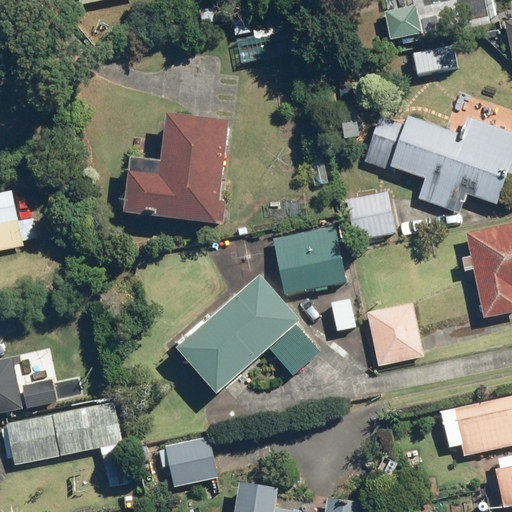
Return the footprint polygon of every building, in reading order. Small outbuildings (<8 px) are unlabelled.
[(74,0),(76,11),(131,0),(74,0)] [(362,167),(419,187),(413,205),(459,221),(465,203),(494,213),(511,163),(511,133),(464,117),(456,138),(382,112),(362,167)] [(121,180),(116,222),(217,233),(220,210),(212,209),(221,129),(159,122),(153,170),(124,167),(122,180),(121,180)] [(0,255),(23,251),(22,246),(38,241),(34,224),(14,228),(7,195),(0,196),(0,255)] [(384,201),(342,211),(351,247),(393,237),(384,201)] [(331,227),(265,243),(279,300),(345,284),(331,227)] [(511,228),(462,239),(466,262),(458,263),(461,276),(469,275),(479,324),(511,317),(511,228)] [(209,404),(265,356),(285,383),(315,361),(295,334),(259,285),(168,352),(209,404)] [(413,307),(365,317),(376,370),(422,361),(421,357),(423,356),(422,351),(420,351),(416,336),(419,335),(413,307)] [(0,416),(28,410),(82,399),(77,378),(62,382),(61,375),(22,383),(16,355),(0,357),(0,416)] [(469,443),(471,455),(511,446),(511,394),(415,419),(419,433),(451,425),(457,446),(469,443)] [(19,464),(104,449),(111,485),(156,476),(148,436),(128,439),(121,402),(11,422),(19,464)] [(213,433),(172,443),(173,448),(162,451),(167,470),(176,468),(180,484),(223,474),(213,433)] [(511,503),(511,464),(503,466),(509,504),(511,503)] [(288,486),(249,479),(243,511),(367,511),(369,500),(357,498),(355,509),(346,508),(348,497),(335,495),(331,511),(322,511),(284,506),(288,486)]
